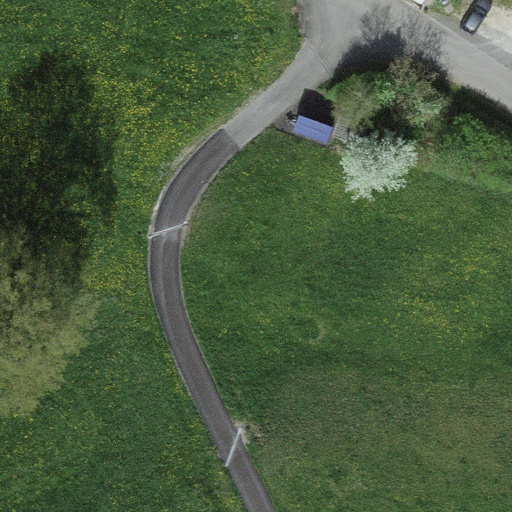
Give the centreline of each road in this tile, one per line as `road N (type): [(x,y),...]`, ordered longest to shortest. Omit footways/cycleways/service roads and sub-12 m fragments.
road 1 (track): [(261,511),(158,298),(189,169),(360,9)]
road 2 (residential): [(344,0),(511,98)]
